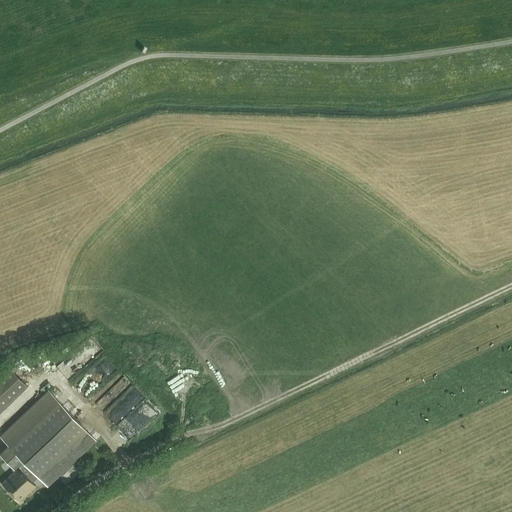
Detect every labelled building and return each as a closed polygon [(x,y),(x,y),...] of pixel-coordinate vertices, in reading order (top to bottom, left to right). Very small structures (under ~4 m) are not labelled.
[(95,336),(62,363),(73,376),(105,349),(95,336)] [(87,379),(96,388),(118,367),(109,358),(87,379)] [(0,412),(27,386),(9,368),(0,376),(0,412)] [(121,381),(98,403),(131,438),(158,412),(133,385),(134,384),(129,379),(124,384),(121,381)] [(96,441),(72,416),(48,391),(0,436),(8,445),(0,453),(0,454),(15,470),(2,483),(19,502),(36,486),(32,482),(38,476),(48,487),(96,441)] [(91,447),(97,452),(105,444),(100,438),(91,447)] [(142,476),(139,478),(147,490),(150,488),(142,476)]
